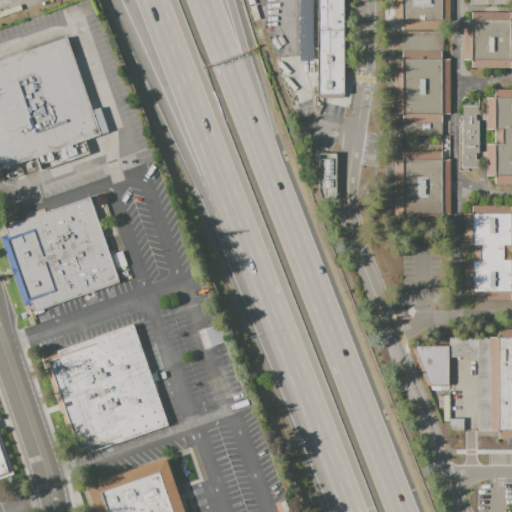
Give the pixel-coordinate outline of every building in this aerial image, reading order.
[(298,0),(298,60),(311,60),(311,0),(298,0)] [(316,0),(342,0),(343,96),(316,96),(316,0)] [(401,22),(393,22),(393,0),(449,0),(450,20),(439,20),(439,30),(401,31),(401,22)] [(470,13),(470,19),(461,19),(461,59),(468,59),(468,68),(510,68),(510,60),(511,60),(511,20),(511,13),(470,13)] [(0,60),(70,37),(95,109),(99,107),(108,132),(0,168),(0,60)] [(392,59),(392,113),(402,113),(402,125),(442,125),(442,115),(450,115),(450,60),(440,60),(440,52),(402,52),(402,59),(392,59)] [(511,184),(511,88),(493,88),(493,96),(485,96),(485,131),(492,131),(492,144),(486,144),(486,176),(494,176),(494,184),(511,184)] [(463,168),(462,105),(478,105),(479,113),(475,113),(475,121),(478,121),(479,152),(475,152),(476,160),(479,159),(479,168),(463,168)] [(402,141),(402,149),(394,149),(394,141),(402,141)] [(392,161),(392,220),(406,220),(406,229),(441,229),(440,220),(449,220),(449,161),(392,161)] [(3,226),(86,196),(117,283),(34,312),(3,226)] [(461,262),(461,291),(473,291),(473,302),(511,302),(511,292),(511,263),(510,263),(510,246),(511,246),(511,215),(510,215),(510,206),(471,206),(471,213),(461,213),(461,243),(473,243),(473,262),(461,262)] [(48,353),(137,322),(172,424),(83,455),(48,353)] [(203,329),(210,347),(223,342),(216,324),(203,329)] [(511,327),(495,327),(495,336),(447,336),(447,346),(411,346),(427,386),(447,386),(447,357),(478,357),(478,431),(496,431),(496,442),(511,442),(511,327)] [(0,446),(9,471),(0,474),(0,446)] [(95,511),(87,487),(165,459),(183,511),(95,511)]
